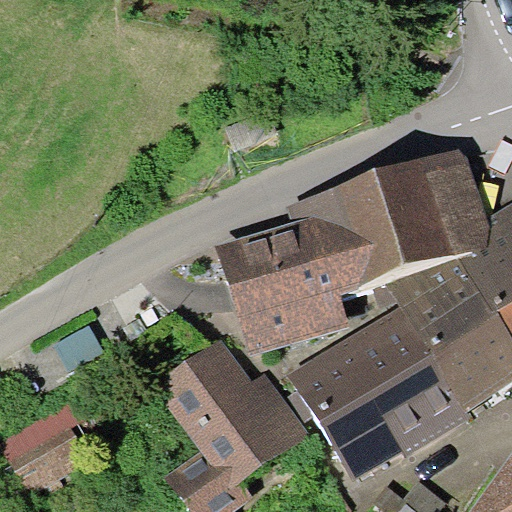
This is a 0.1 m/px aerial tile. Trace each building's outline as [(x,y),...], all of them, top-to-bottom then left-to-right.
[(466,150),(287,205),(292,223),(216,246),(252,355),(351,325),(340,291),(384,277),(463,257),(489,244),(490,228),(487,217),(466,150)] [(511,203),(487,217),(490,228),(489,244),(463,257),(511,339),(511,203)] [(511,339),(463,257),(384,277),(402,305),(466,411),(511,379),(511,339)] [(466,411),(402,305),(289,373),(354,479),(466,411)] [(89,326),(56,345),(70,370),(103,350),(89,326)] [(224,337),(154,387),(201,452),(167,476),(192,511),(228,511),(251,496),(241,482),(309,433),(268,374),(256,383),(224,337)] [(68,405),(0,443),(0,448),(27,495),(97,455),(68,405)] [(511,511),(511,454),(468,511),(511,511)]
